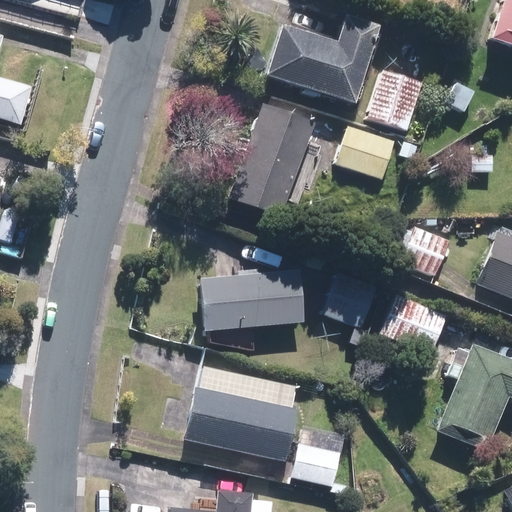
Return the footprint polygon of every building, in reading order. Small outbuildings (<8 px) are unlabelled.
[(511,36),(511,0),(509,0),(499,32),(511,36)] [(288,21),(271,71),(353,100),(377,31),(349,22),(343,40),(288,21)] [(387,64),(369,113),(410,128),(429,80),(387,64)] [(317,123),(264,103),(230,194),(283,213),(317,123)] [(351,125),(339,158),(381,174),(394,141),(351,125)] [(420,223),(405,254),(438,270),(453,238),(420,223)] [(511,232),(501,228),(480,282),(511,294),(511,232)] [(202,275),(205,325),(307,319),(304,269),(259,272),(259,267),(238,268),(239,273),(202,275)] [(332,274),(317,316),(356,330),(371,288),(332,274)] [(391,295),(374,334),(425,356),(442,317),(391,295)] [(511,363),(476,348),(442,426),(502,452),(511,429),(511,414),(506,412),(511,398),(511,363)] [(198,382),(187,441),(284,459),(296,401),(198,382)] [(349,430),(308,421),(297,474),(338,483),(349,430)] [(168,506),(168,511),(249,511),(250,493),(218,493),(218,507),(168,506)]
